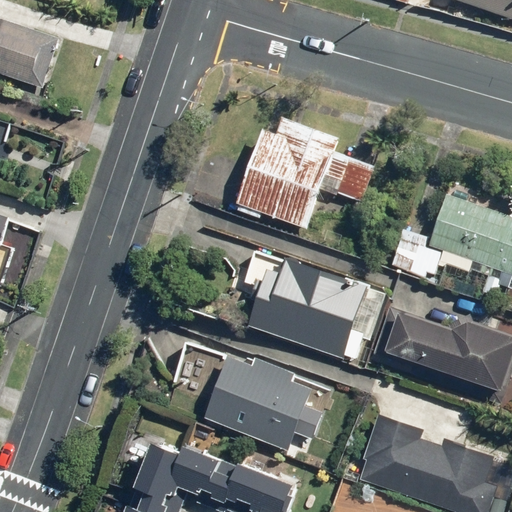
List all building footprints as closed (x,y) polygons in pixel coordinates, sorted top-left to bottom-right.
[(511,0),(452,0),(511,18),(511,0)] [(0,74),(45,90),(63,40),(0,18),(0,74)] [(239,202),(313,230),(329,189),(366,203),(379,167),(338,151),(343,138),(286,116),(280,132),(267,127),(239,202)] [(511,214),(449,193),(430,246),(511,274),(511,214)] [(284,274),(272,269),(268,281),(261,278),(253,299),(260,302),(251,325),(345,360),(372,287),(290,256),(284,274)] [(449,327),(393,308),(377,354),(414,366),(412,373),(502,403),(511,372),(511,333),(463,318),(449,327)] [(256,366),(192,342),(175,388),(211,401),(205,418),(293,450),(316,389),(295,381),(298,372),(259,358),(256,366)] [(442,445),(423,439),(427,428),(380,412),(364,457),(369,458),(362,479),(458,511),(492,511),(501,486),(488,482),(497,455),(445,437),(442,445)] [(184,453),(158,442),(128,511),(169,511),(172,507),(168,505),(172,494),(179,497),(183,487),(199,494),(197,500),(225,511),(226,511),(228,509),(235,511),(286,511),(298,484),(242,461),(236,477),(220,470),(225,459),(188,445),(184,453)]
